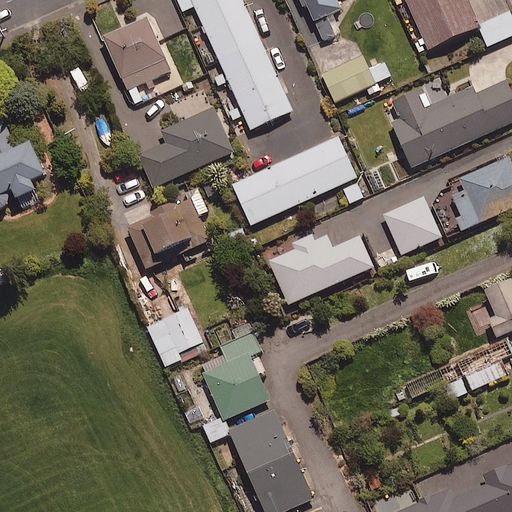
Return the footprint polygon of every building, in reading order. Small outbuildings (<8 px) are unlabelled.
[(297,116),(244,0),(193,0),(254,135),(297,116)] [(306,0),(319,28),(346,16),(340,1),(342,0),(306,0)] [(484,32),(469,0),(407,0),(432,56),(484,32)] [(151,24),(106,44),(125,86),(170,66),(151,24)] [(369,72),(362,56),(322,75),(335,103),(391,77),(385,64),(369,72)] [(511,130),(511,88),(510,85),(480,99),(476,91),(435,110),(427,94),(396,108),(403,124),(394,128),(415,175),(511,130)] [(218,113),(164,137),(169,148),(142,160),(157,193),(238,158),(218,113)] [(0,219),(11,215),(14,202),(18,200),(22,208),(41,200),(37,190),(51,184),(37,151),(21,158),(11,133),(7,128),(2,125),(0,124),(0,219)] [(361,184),(342,142),(236,190),(255,232),(361,184)] [(511,217),(511,164),(465,186),(484,230),(511,217)] [(442,239),(424,199),(384,216),(402,256),(442,239)] [(214,248),(195,206),(181,212),(179,208),(155,219),(156,222),(132,233),(151,276),(214,248)] [(332,250),(327,237),(270,262),(289,306),(374,269),(360,238),(332,250)] [(511,279),(510,275),(482,288),(494,313),(486,316),(495,335),(511,327),(511,279)] [(206,351),(188,311),(148,329),(166,369),(206,351)] [(462,379),(465,378),(501,363),(511,357),(511,349),(508,340),(440,370),(447,386),(462,379)] [(274,406),(253,358),(206,379),(227,427),(274,406)] [(465,378),(472,394),(508,378),(501,363),(465,378)] [(469,395),(462,379),(447,386),(454,401),(469,395)] [(304,511),(318,506),(278,416),(233,437),(266,511),(304,511)] [(230,435),(223,420),(204,429),(211,444),(230,435)] [(507,511),(511,510),(511,460),(481,473),(485,482),(452,496),(448,487),(391,511),(507,511)]
